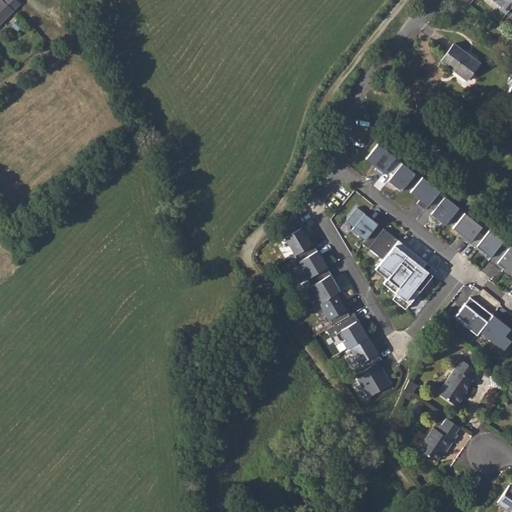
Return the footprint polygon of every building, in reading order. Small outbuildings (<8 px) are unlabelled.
[(17,0),(0,0),(0,23),(14,10),(15,10),(22,3),(17,0)] [(511,0),(492,0),(500,6),(499,8),(506,13),(511,6),(511,0)] [(453,43),(440,61),(467,80),(479,63),(453,43)] [(379,140),(365,158),(383,172),(398,154),(379,140)] [(415,174),(402,163),(388,180),(401,191),(415,174)] [(423,175),(410,191),(419,197),(414,203),(424,210),(440,188),(423,175)] [(461,205),(445,194),(430,215),(446,226),(461,205)] [(355,206),(342,223),(363,239),(376,222),(355,206)] [(466,209),(452,227),(471,242),(485,223),(466,209)] [(301,226),(284,237),(295,254),(311,243),(301,226)] [(490,227),(475,246),(491,257),(505,239),(490,227)] [(383,260),(399,240),(383,228),(368,248),(383,260)] [(383,260),(377,268),(388,277),(383,283),(395,292),(389,299),(405,311),(437,270),(399,240),(383,260)] [(511,244),(498,262),(504,266),(502,270),(510,277),(511,274),(511,244)] [(318,249),(299,260),(307,276),(327,266),(318,249)] [(331,272),(311,283),(321,301),(339,291),(341,290),(331,272)] [(348,306),(339,291),(321,301),(319,303),(329,318),(348,306)] [(470,296),(455,314),(465,322),(464,324),(476,334),(492,314),(470,296)] [(511,336),(511,329),(492,314),(476,334),(499,353),(511,336)] [(359,317),(337,329),(347,348),(349,346),(369,335),(359,317)] [(378,352),(369,335),(349,346),(358,362),(378,352)] [(455,368),(438,392),(458,406),(465,395),(464,394),(473,381),(472,380),(478,371),(460,358),(453,367),(455,368)] [(391,383),(378,361),(355,375),(368,396),(391,383)] [(410,378),(405,388),(413,393),(419,385),(410,378)] [(433,427),(419,448),(438,461),(452,441),(453,442),(459,435),(457,434),(461,428),(440,412),(436,419),(442,423),(438,430),(433,427)] [(511,511),(511,485),(509,484),(497,502),(511,511)]
